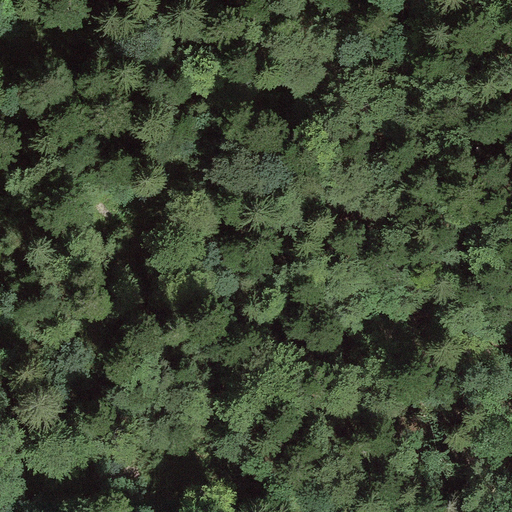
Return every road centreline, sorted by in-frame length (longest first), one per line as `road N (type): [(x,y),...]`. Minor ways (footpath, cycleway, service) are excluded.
road 1 (track): [(0,241),(25,511)]
road 2 (track): [(77,0),(79,42),(0,178)]
